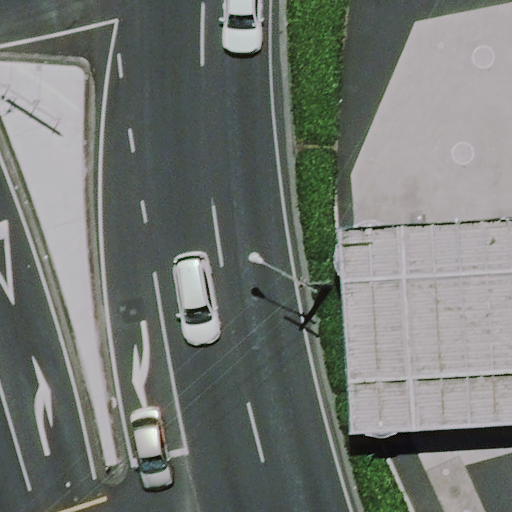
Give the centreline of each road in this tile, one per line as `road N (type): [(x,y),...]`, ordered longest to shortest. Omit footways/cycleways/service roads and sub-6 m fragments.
road 1 (trunk): [(200,0),(208,231),(272,511)]
road 2 (trunk): [(39,511),(0,393)]
